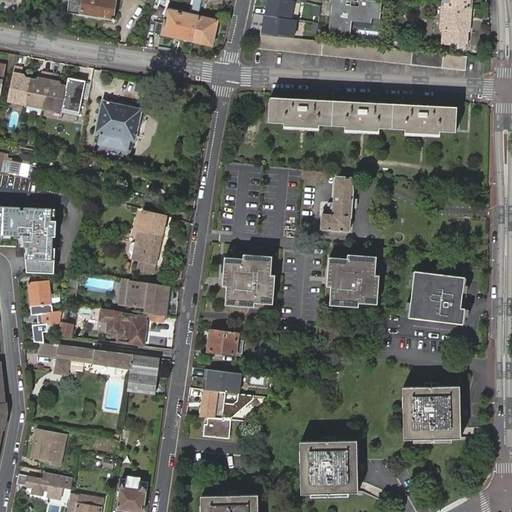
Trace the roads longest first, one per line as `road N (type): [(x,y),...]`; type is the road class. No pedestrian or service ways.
road 1 (residential): [(227,74),(160,511)]
road 2 (tertiary): [(506,89),(507,491)]
road 3 (residential): [(227,74),(506,89)]
road 4 (residential): [(0,510),(19,412),(0,265)]
road 5 (residential): [(0,35),(227,74)]
road 6 (unknown): [(504,358),(319,344)]
